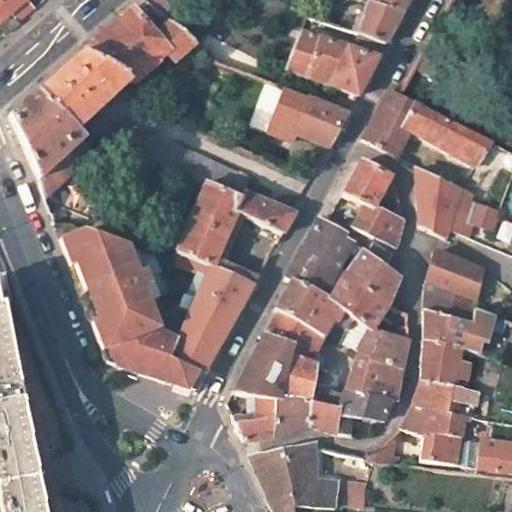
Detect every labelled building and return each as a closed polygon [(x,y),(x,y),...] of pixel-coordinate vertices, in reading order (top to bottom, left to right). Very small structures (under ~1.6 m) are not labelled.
[(0,0),(0,28),(4,34),(15,24),(3,10),(14,0),(0,0)] [(31,10),(42,0),(14,0),(3,10),(15,24),(31,10)] [(146,0),(170,22),(181,11),(181,0),(146,0)] [(376,0),(373,6),(368,4),(365,3),(347,37),(361,42),(386,50),(406,14),(413,0),(376,0)] [(308,11),(304,24),(337,34),(341,22),(308,11)] [(120,73),(127,79),(132,85),(166,54),(176,65),(197,47),(170,22),(153,38),(130,12),(105,34),(83,53),(120,73)] [(425,52),(413,74),(436,87),(460,43),(448,36),(435,58),(425,52)] [(332,88),(346,50),(300,37),(288,76),(332,88)] [(356,53),(380,61),(384,54),(386,50),(361,42),(356,53)] [(380,61),(356,53),(346,50),(332,88),(361,96),(380,61)] [(38,92),(38,93),(69,129),(91,110),(95,114),(110,103),(106,98),(127,79),(120,73),(83,53),(74,61),(38,92)] [(216,79),(222,66),(217,64),(212,77),(216,79)] [(236,72),(222,66),(216,79),(231,85),(236,72)] [(268,136),(293,146),(297,138),(309,101),(287,92),(268,136)] [(79,141),(69,129),(38,93),(17,110),(8,118),(36,183),(79,141)] [(377,120),(362,144),(387,158),(400,134),(407,137),(461,164),(474,171),(483,154),(488,145),(399,101),(391,97),(377,120)] [(349,117),(309,101),(297,138),(330,152),(340,135),(349,117)] [(252,179),(124,119),(110,145),(206,187),(208,183),(243,198),(246,193),(252,179)] [(400,134),(387,158),(394,161),(407,137),(400,134)] [(79,141),(36,183),(44,200),(90,154),(79,141)] [(483,154),(511,168),(511,156),(488,145),(483,154)] [(474,171),(461,164),(451,182),(464,189),(474,171)] [(382,192),(389,181),(362,167),(344,200),(366,214),(354,237),(366,243),(371,245),(392,255),(397,246),(401,230),(371,214),(382,192)] [(447,233),(461,196),(445,187),(417,173),(417,200),(418,231),(442,242),(447,233)] [(398,200),(397,194),(391,182),(389,181),(382,192),(398,200)] [(206,187),(173,258),(210,271),(234,218),(243,198),(208,183),(206,187)] [(294,217),(246,193),(243,198),(234,218),(249,226),(281,241),(288,229),(294,217)] [(447,233),(467,241),(479,213),(470,209),(472,203),(461,196),(447,233)] [(210,271),(253,287),(258,279),(222,265),(237,230),(245,234),(249,226),(234,218),(210,271)] [(354,237),(329,222),(327,223),(315,232),(347,252),(356,257),(366,243),(354,237)] [(79,231),(57,240),(107,364),(131,372),(191,392),(201,376),(170,362),(174,352),(175,349),(175,346),(173,343),(170,341),(166,340),(161,344),(158,336),(148,308),(170,297),(155,259),(79,231)] [(317,302),(323,292),(347,252),(315,232),(299,260),(285,283),(289,286),(317,302)] [(362,261),(371,245),(366,243),(356,257),(362,261)] [(371,245),(362,261),(356,257),(341,280),(387,309),(392,294),(397,282),(382,272),(392,255),(371,245)] [(466,328),(471,313),(483,276),(439,260),(435,257),(431,271),(424,295),(423,317),(466,328)] [(173,258),(169,265),(205,278),(177,342),(158,336),(161,344),(166,340),(170,341),(173,343),(175,346),(175,349),(174,352),(170,362),(201,376),(217,349),(253,287),(210,271),(173,258)] [(370,333),(387,309),(341,280),(331,296),(324,306),(351,322),(370,333)] [(307,369),(331,326),(345,333),(351,322),(324,306),(317,302),(289,286),(280,301),(272,314),(276,316),(269,330),(264,339),(289,350),(287,356),(289,357),(271,401),(272,438),(301,434),(313,432),(334,436),(341,395),(318,390),(315,406),(307,405),(312,371),(307,369)] [(323,292),(317,302),(324,306),(331,296),(323,292)] [(0,511),(38,511),(1,307),(0,307),(0,511)] [(493,320),(471,313),(466,328),(423,317),(424,336),(424,344),(459,353),(461,354),(465,338),(479,342),(485,344),(493,320)] [(407,346),(380,336),(370,333),(359,350),(356,355),(358,356),(379,366),(381,363),(402,372),(404,362),(407,346)] [(476,358),(479,342),(465,338),(461,354),(476,358)] [(287,356),(289,350),(264,339),(249,365),(232,396),(253,399),(271,401),(289,357),(287,356)] [(359,350),(348,344),(345,350),(356,355),(359,350)] [(455,366),(459,353),(424,344),(422,360),(419,381),(450,388),(452,378),(464,380),(467,368),(455,366)] [(388,405),(394,406),(398,388),(402,372),(381,363),(379,366),(358,356),(341,393),(388,405)] [(498,364),(479,359),(471,393),(473,393),(491,397),(498,364)] [(471,393),(452,388),(450,388),(419,381),(416,395),(412,411),(451,417),(454,405),(469,406),(473,393),(471,393)] [(341,395),(334,436),(347,438),(350,416),(384,424),(386,414),(388,405),(341,393),(341,395)] [(232,396),(226,395),(227,410),(254,413),(253,399),(232,396)] [(254,413),(254,424),(232,425),(242,444),(272,438),(271,401),(253,399),(254,413)] [(451,417),(412,411),(407,420),(401,432),(422,435),(456,439),(459,419),(451,417)] [(456,439),(422,435),(418,461),(452,465),(456,442),(456,439)] [(511,446),(479,442),(478,445),(475,468),(511,473),(511,446)] [(384,448),(363,459),(379,462),(399,464),(384,448)] [(310,449),(281,454),(288,505),(333,507),(333,483),(315,481),(319,451),(310,449)] [(288,505),(281,454),(249,460),(269,504),(288,505)] [(360,485),(342,485),(342,507),(360,509),(360,485)]
